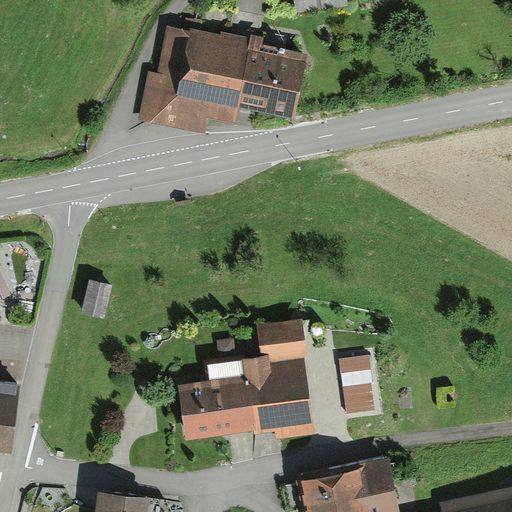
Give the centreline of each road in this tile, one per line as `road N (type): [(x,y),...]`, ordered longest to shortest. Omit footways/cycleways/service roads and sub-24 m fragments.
road 1 (tertiary): [(78,184),(511,100)]
road 2 (unclassified): [(511,431),(393,442),(219,478)]
road 3 (unclassified): [(78,184),(12,468)]
road 4 (unclassified): [(219,478),(12,468)]
road 5 (track): [(184,0),(129,82),(93,182)]
